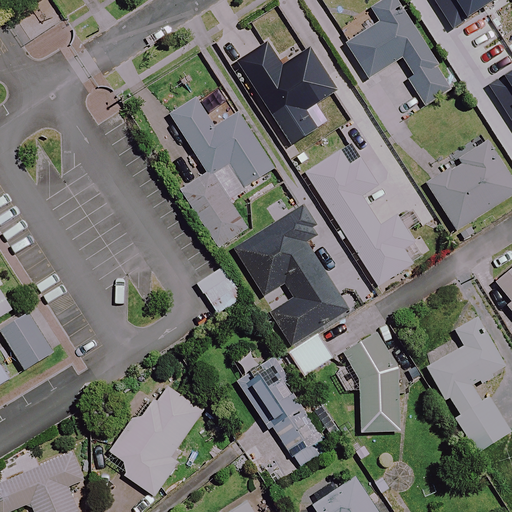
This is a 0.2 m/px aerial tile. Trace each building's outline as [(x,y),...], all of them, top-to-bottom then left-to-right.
[(453,76),(447,79),(396,0),(385,0),(371,9),(381,24),(348,45),(370,80),(403,60),(415,79),(410,82),(426,107),(459,86),(453,76)] [(502,1),(501,0),(430,0),(450,33),(482,13),(502,1)] [(284,69),(269,46),(239,66),(292,148),(318,131),(306,111),(336,91),(311,52),(284,69)] [(511,78),(503,85),(511,98),(511,78)] [(216,130),(197,100),(171,116),(210,177),(231,164),(247,189),(274,171),(240,115),(216,130)] [(511,197),(511,178),(490,142),(460,160),(463,164),(429,185),(458,231),(511,197)] [(404,250),(416,242),(411,236),(424,228),(411,208),(381,227),(363,198),(380,187),(354,146),(308,175),(379,287),(414,265),(404,250)] [(249,230),(214,176),(185,195),(219,249),(249,230)] [(318,333),(319,332),(350,312),(307,245),(321,235),(304,208),(235,253),(264,298),(284,286),(294,301),(270,316),(292,350),(318,333)] [(511,270),(496,284),(511,304),(511,307),(509,310),(511,313),(511,270)] [(238,300),(227,281),(205,294),(216,313),(238,300)] [(22,310),(0,324),(0,348),(18,376),(51,354),(22,310)] [(472,386),(480,382),(482,386),(494,379),(492,375),(505,367),(479,321),(457,334),(465,349),(428,370),(447,403),(451,400),(460,416),(456,418),(476,454),(511,434),(491,398),(482,403),(472,386)] [(398,372),(383,337),(347,353),(352,366),(338,372),(347,391),(361,391),(363,434),(399,432),(398,372)] [(250,349),(232,361),(243,379),(237,383),(269,434),(274,431),(299,470),(344,441),(288,353),(263,369),(250,349)] [(0,384),(9,378),(0,364),(0,384)] [(110,454),(128,467),(126,480),(153,499),(179,464),(171,458),(207,409),(170,383),(144,419),(138,415),(110,454)] [(85,481),(75,455),(0,484),(0,511),(10,511),(33,504),(35,511),(79,511),(69,487),(85,481)] [(485,469),(469,478),(477,493),(493,484),(485,469)] [(377,511),(355,480),(340,490),(334,482),(308,500),(316,511),(377,511)] [(275,511),(264,493),(234,511),(275,511)]
